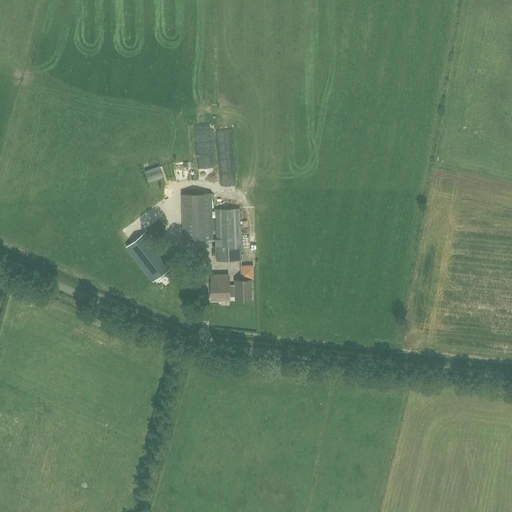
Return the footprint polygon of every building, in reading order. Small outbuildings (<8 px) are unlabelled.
[(130,182),(111,190),(129,232),(158,220),(155,212),(169,207),(162,192),(168,190),(163,177),(133,190),(130,182)] [(183,240),(212,239),(211,193),(182,194),(183,240)] [(217,261),(241,260),(239,208),(215,209),(217,261)] [(164,259),(157,250),(144,233),(127,247),(153,280),(170,267),(164,259)] [(249,260),(237,260),(237,273),(249,273),(249,260)] [(229,297),(229,285),(229,282),(228,282),(228,275),(211,275),(212,282),(211,282),(211,299),(213,298),(213,301),(221,300),(221,298),(229,298),(229,297)] [(229,285),(229,297),(235,296),(236,299),(251,299),(251,280),(235,280),(235,285),(229,285)] [(180,303),(173,306),(178,317),(185,314),(180,303)]
